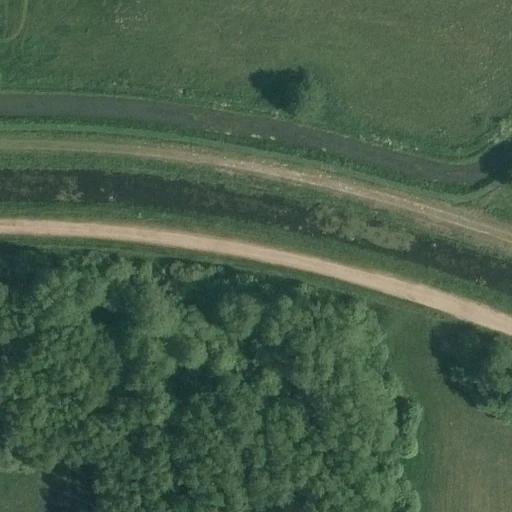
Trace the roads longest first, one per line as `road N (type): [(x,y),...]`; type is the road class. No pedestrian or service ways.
road 1 (track): [(0,227),(185,237),(284,255),(511,328)]
road 2 (track): [(0,145),(164,152),(270,170),(511,238)]
